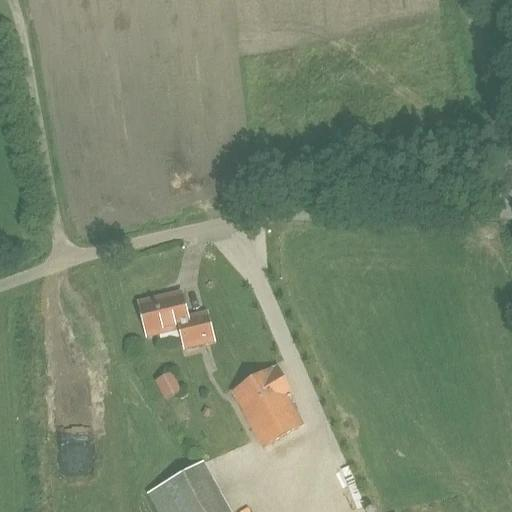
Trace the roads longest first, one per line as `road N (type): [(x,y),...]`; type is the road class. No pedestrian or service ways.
road 1 (unclassified): [(0,287),(245,216),(433,216),(511,204)]
road 2 (unclassified): [(511,162),(474,0)]
